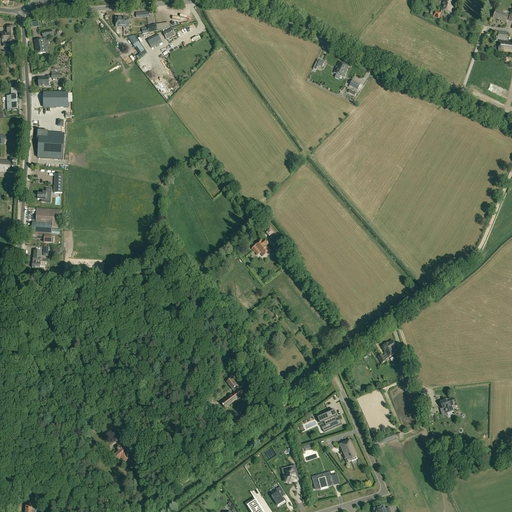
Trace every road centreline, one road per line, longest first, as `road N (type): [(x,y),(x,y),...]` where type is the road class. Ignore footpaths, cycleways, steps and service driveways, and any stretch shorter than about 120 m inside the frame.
road 1 (track): [(511,170),(476,253),(143,511)]
road 2 (unclassified): [(511,128),(258,6),(230,1)]
road 3 (unclassified): [(0,506),(21,231)]
road 4 (unclassified): [(21,231),(21,10)]
road 5 (unclassified): [(230,1),(80,9),(46,0)]
road 6 (residential): [(351,505),(384,490),(332,369)]
